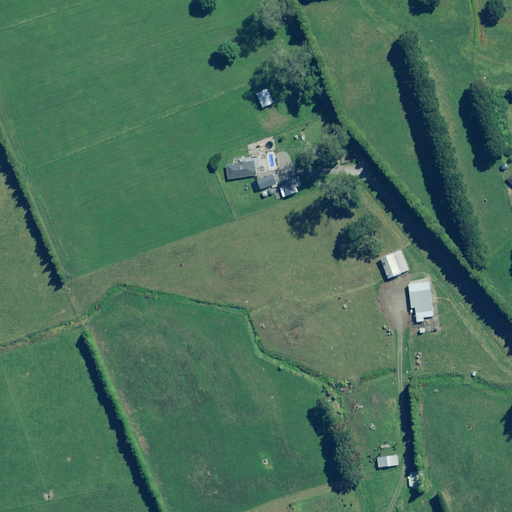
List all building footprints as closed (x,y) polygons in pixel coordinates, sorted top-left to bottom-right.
[(275,103),(270,89),(258,94),(264,108),(275,103)] [(259,175),(256,162),(228,166),(230,180),(259,175)] [(259,180),(262,190),(270,187),(272,193),(278,191),(276,185),(278,184),(275,174),(259,180)] [(262,193),(262,195),(263,196),(263,197),(264,197),(264,198),(265,198),(266,198),(267,198),(268,198),(268,197),(269,197),(269,196),(270,196),(270,195),(270,194),(270,193),(270,192),(269,192),(269,191),(268,191),(268,190),(267,190),(266,190),(265,190),(264,190),(264,191),(263,191),(263,192),(262,192),(262,193)] [(410,270),(402,251),(382,259),(390,279),(410,270)] [(435,317),(431,282),(411,284),(413,308),(417,308),(418,322),(425,322),(425,318),(435,317)] [(400,466),(399,456),(379,458),(380,468),(400,466)]
